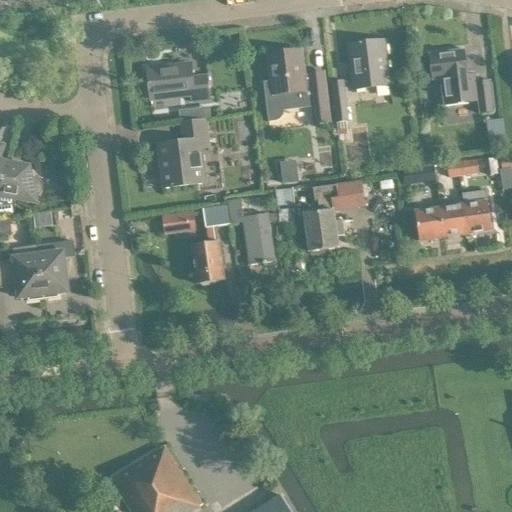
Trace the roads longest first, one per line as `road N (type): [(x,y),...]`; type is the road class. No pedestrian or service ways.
road 1 (tertiary): [(127,366),(511,311)]
road 2 (residential): [(97,111),(90,46),(104,27),(312,0)]
road 3 (residential): [(127,366),(97,111)]
road 4 (tertiary): [(0,384),(127,366)]
